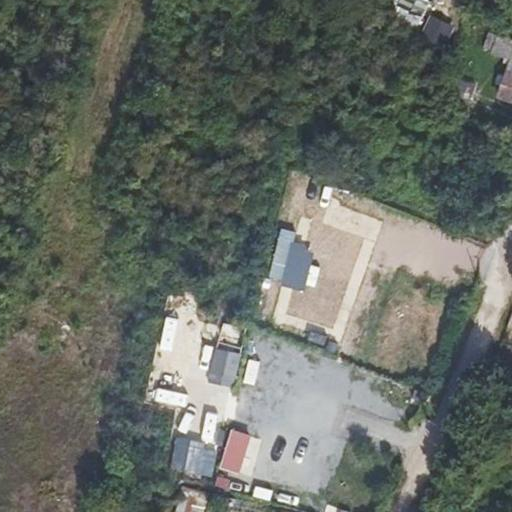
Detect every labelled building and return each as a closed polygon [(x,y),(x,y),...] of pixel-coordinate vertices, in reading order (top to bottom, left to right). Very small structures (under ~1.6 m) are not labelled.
[(412,30),(425,7),(412,0),(399,0),(390,18),(412,30)] [(430,14),(418,32),(442,47),(454,28),(430,14)] [(511,99),(511,38),(499,34),(491,54),(511,60),(499,96),(511,99)] [(466,101),(471,84),(447,76),(442,92),(466,101)] [(283,279),(295,232),(281,229),(269,275),(283,279)] [(206,383),(230,386),(235,353),(211,349),(206,383)] [(229,473),(238,476),(250,435),(228,429),(211,488),(223,491),(229,473)] [(247,464),(262,465),(265,437),(250,435),(247,464)] [(177,436),(172,462),(200,467),(205,441),(177,436)] [(331,450),(322,475),(333,479),(342,454),(331,450)] [(511,511),(511,500),(481,493),(478,505),(511,511)] [(267,511),(268,508),(231,502),(229,511),(267,511)]
